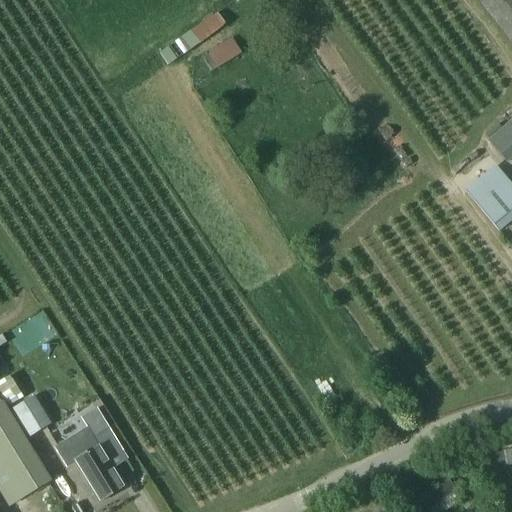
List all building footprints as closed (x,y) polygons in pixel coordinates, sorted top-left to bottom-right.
[(511,0),(476,0),(479,3),(511,45),(511,0)] [(168,42),(177,56),(224,27),(216,14),(168,42)] [(209,70),(240,55),(233,39),(201,54),(209,70)] [(504,163),(511,155),(511,117),(485,140),(504,163)] [(499,232),(511,222),(511,184),(496,165),(465,192),(499,232)] [(29,437),(50,425),(34,397),(13,410),(29,437)] [(0,511),(0,492),(9,507),(50,482),(3,403),(2,404),(0,400),(0,511)] [(68,441),(54,450),(66,469),(75,464),(99,503),(124,487),(112,468),(126,460),(108,430),(96,411),(82,419),(88,429),(68,441)] [(504,471),(511,470),(511,446),(502,447),(504,471)] [(420,511),(443,511),(463,501),(451,480),(414,501),(420,511)]
